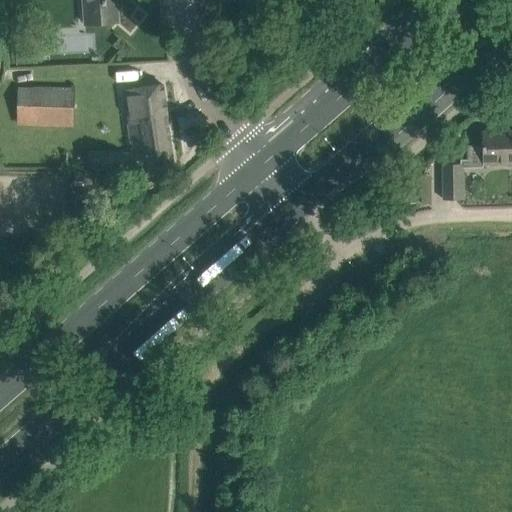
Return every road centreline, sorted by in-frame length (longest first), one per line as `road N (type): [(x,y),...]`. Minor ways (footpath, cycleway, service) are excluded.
road 1 (primary): [(0,464),(296,204)]
road 2 (primary): [(261,164),(0,393)]
road 3 (primary): [(296,204),(511,19)]
road 4 (unclassified): [(197,443),(203,386),(213,368),(342,254)]
road 5 (primary): [(449,0),(261,164)]
road 6 (tertiary): [(261,164),(192,75),(180,0)]
road 7 (unclassified): [(511,214),(395,222),(342,254)]
road 8 (track): [(55,511),(135,443),(177,436),(197,443)]
